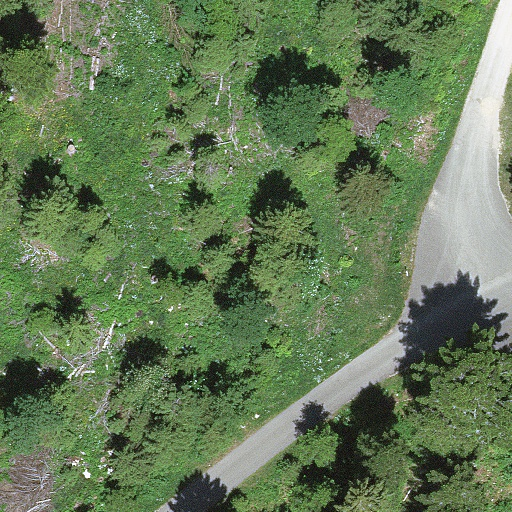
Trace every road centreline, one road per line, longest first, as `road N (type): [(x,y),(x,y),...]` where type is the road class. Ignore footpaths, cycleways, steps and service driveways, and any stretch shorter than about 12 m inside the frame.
road 1 (unclassified): [(511,295),(384,362),(177,511)]
road 2 (track): [(484,310),(467,184),(511,28)]
